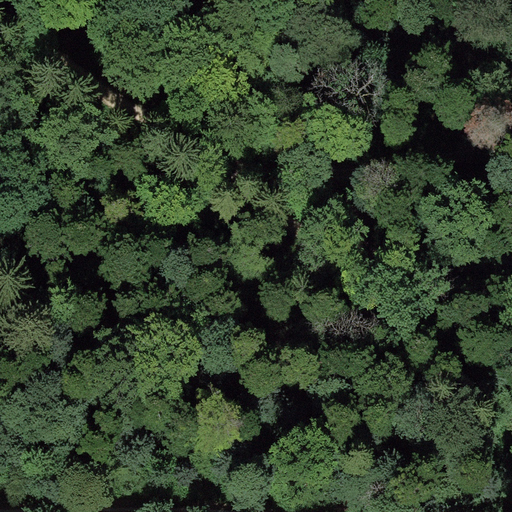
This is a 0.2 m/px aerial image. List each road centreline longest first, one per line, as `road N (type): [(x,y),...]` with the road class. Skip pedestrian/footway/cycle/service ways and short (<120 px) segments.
road 1 (track): [(0,10),(362,262),(398,279),(511,301)]
road 2 (track): [(236,177),(370,172),(469,157),(511,139)]
